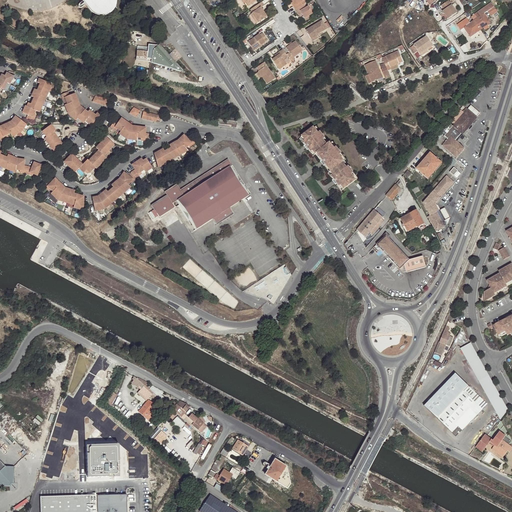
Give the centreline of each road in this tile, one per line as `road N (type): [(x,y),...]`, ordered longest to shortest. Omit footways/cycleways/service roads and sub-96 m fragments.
road 1 (unclassified): [(0,193),(96,257),(224,323),(275,312),(307,267)]
road 2 (unclassified): [(231,422),(49,327),(32,333),(0,379)]
road 3 (primary): [(511,70),(451,256),(430,294),(403,310)]
road 4 (primary): [(418,331),(454,266),(511,89)]
road 5 (unclassified): [(498,56),(333,243)]
road 6 (residential): [(0,146),(46,160),(87,189),(184,129)]
road 7 (tertiary): [(262,136),(173,0)]
road 8 (unclassified): [(262,136),(252,95),(191,0)]
road 9 (primary): [(375,355),(385,380),(382,414),(343,489)]
road 10 (unclassified): [(511,483),(389,409)]
road 11 (residential): [(184,129),(240,139),(289,207)]
road 12 (residential): [(511,198),(477,277),(476,322)]
road 13 (unclassified): [(343,489),(231,422)]
road 14 (tertiary): [(333,243),(262,136)]
road 15 (residential): [(488,51),(370,96)]
